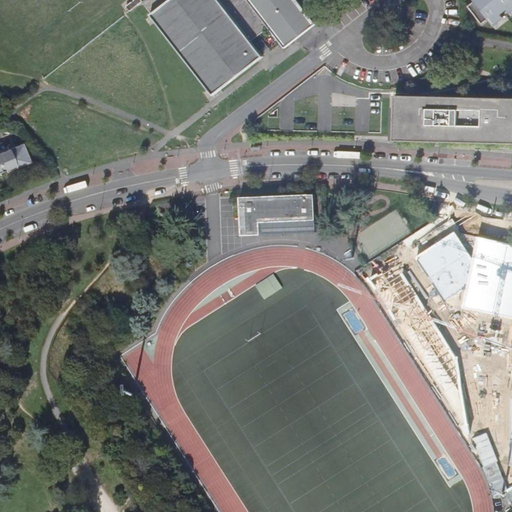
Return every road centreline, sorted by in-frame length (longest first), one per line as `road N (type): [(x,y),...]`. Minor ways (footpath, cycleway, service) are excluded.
road 1 (residential): [(511,183),(294,165),(205,172)]
road 2 (residential): [(389,0),(205,142),(205,172)]
road 3 (residential): [(205,172),(86,196),(0,229)]
